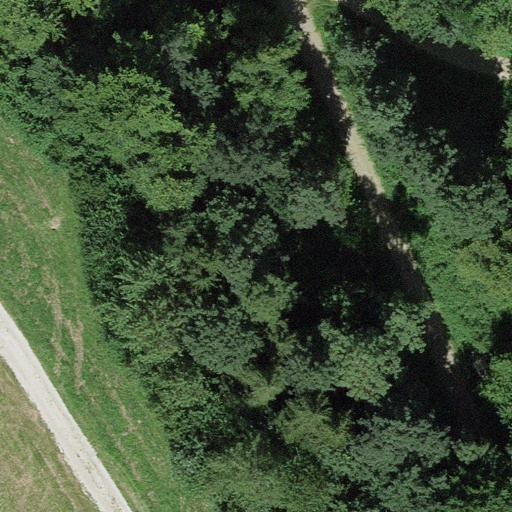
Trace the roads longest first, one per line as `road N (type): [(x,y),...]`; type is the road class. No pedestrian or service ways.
road 1 (track): [(297,0),(511,483)]
road 2 (track): [(120,511),(0,316)]
road 3 (track): [(377,0),(479,60),(511,60)]
